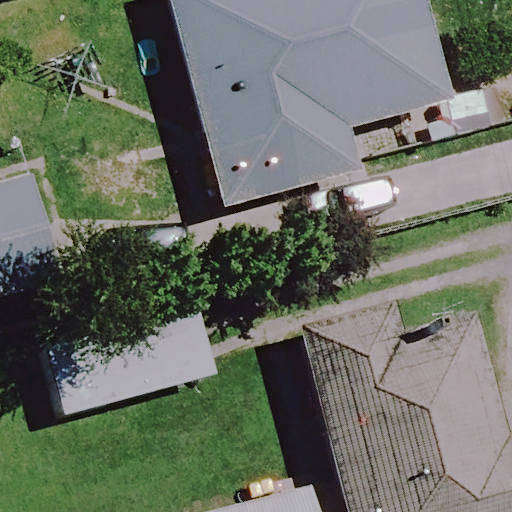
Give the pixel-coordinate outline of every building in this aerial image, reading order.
[(446,93),(424,0),(150,0),(205,229),(346,196),(329,120),(446,93)] [(0,309),(47,298),(20,193),(0,197),(0,309)] [(511,511),(511,444),(509,445),(465,308),(284,366),(331,511),(511,511)] [(203,395),(186,322),(33,359),(51,432),(203,395)] [(293,511),(290,501),(251,511),(293,511)]
